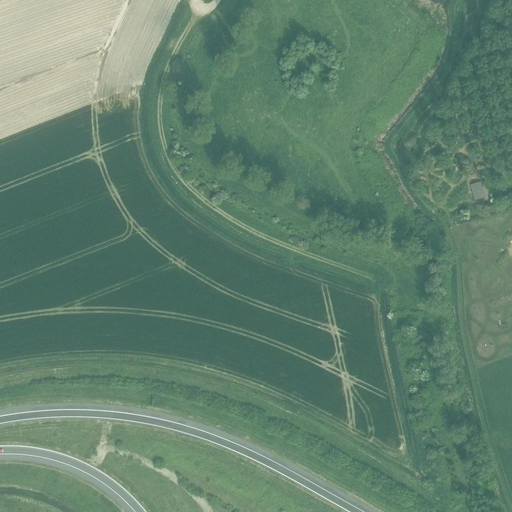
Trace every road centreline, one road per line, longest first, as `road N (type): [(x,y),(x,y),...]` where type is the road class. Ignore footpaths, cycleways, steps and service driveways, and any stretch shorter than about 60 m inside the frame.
road 1 (track): [(373,295),(375,283),(364,273),(229,223),(166,153),(162,81),(196,11)]
road 2 (motorway): [(353,511),(194,431),(89,413),(0,419)]
road 3 (motorway): [(0,450),(82,466),(138,511)]
